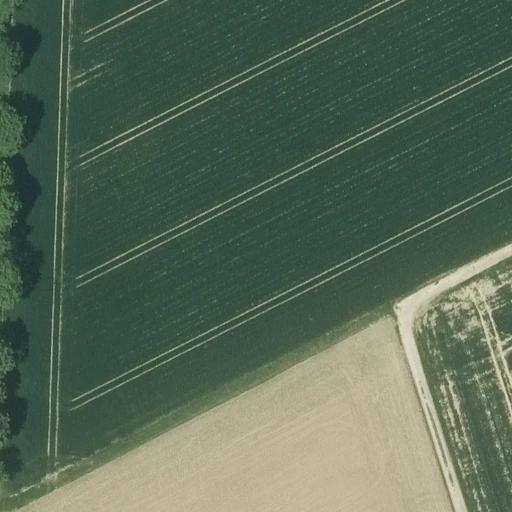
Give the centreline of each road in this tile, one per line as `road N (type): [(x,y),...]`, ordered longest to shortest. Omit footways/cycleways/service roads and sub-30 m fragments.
road 1 (track): [(395,310),(4,507)]
road 2 (track): [(511,247),(395,310),(458,511)]
